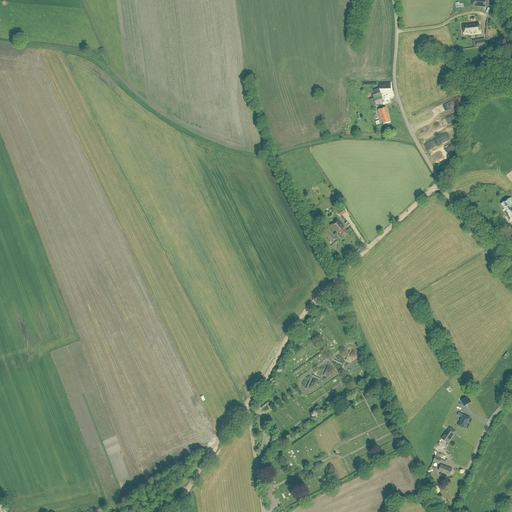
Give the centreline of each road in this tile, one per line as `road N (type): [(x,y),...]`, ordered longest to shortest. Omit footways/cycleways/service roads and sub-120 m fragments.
road 1 (track): [(0,41),(89,52),(182,130),(242,153),(276,154)]
road 2 (unclassified): [(439,182),(398,99),(393,0)]
road 3 (residential): [(243,407),(295,324),(338,277)]
road 4 (track): [(276,154),(354,136),(417,143)]
road 5 (unclassified): [(338,277),(439,182)]
road 6 (residential): [(163,511),(243,407)]
road 7 (unclassified): [(452,511),(486,428),(511,395)]
